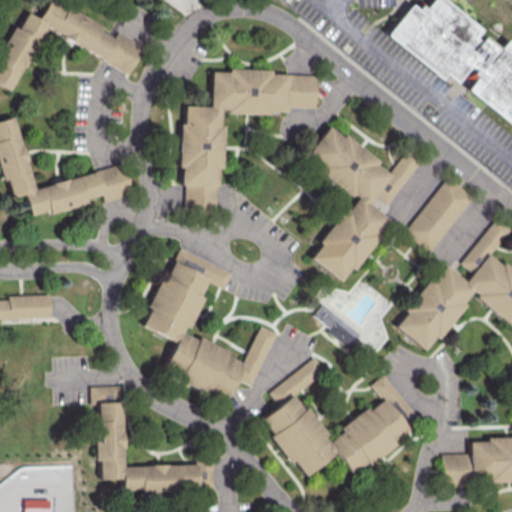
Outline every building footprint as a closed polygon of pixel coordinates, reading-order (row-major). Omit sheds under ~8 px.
[(382,36),(407,4),(413,9),(415,6),(420,10),(428,0),(438,0),(478,31),(472,39),(475,41),(479,37),(495,49),(502,40),(511,47),(511,132),(441,76),(437,81),(382,36)] [(40,25),(96,59),(107,40),(91,30),(93,27),(63,9),(61,12),(44,3),(33,21),(40,25)] [(0,87),(2,89),(40,25),(33,21),(23,15),(13,31),(9,29),(0,44),(0,87)] [(107,40),(111,34),(133,47),(118,73),(96,59),(107,40)] [(206,108),(207,72),(225,73),(225,70),(263,71),(263,75),(280,75),(280,105),(280,109),(262,108),(262,112),(225,111),(225,109),(213,109),(206,108)] [(280,75),(307,76),(307,106),(280,105),(280,75)] [(180,108),(206,108),(213,109),(212,124),(216,124),(215,165),(211,165),(211,183),(207,183),(181,182),(179,182),(179,165),(175,165),(176,125),(180,125),(180,108)] [(0,119),(5,118),(27,190),(17,193),(6,196),(1,177),(0,177),(0,119)] [(303,154),(316,165),(314,169),(343,192),(346,188),(355,196),(363,202),(370,193),(383,177),(367,164),(369,161),(338,136),(335,138),(324,129),(303,154)] [(383,177),(402,152),(414,161),(381,202),(370,193),(383,177)] [(87,173),(113,165),(122,193),(95,201),(93,195),(87,173)] [(27,190),(87,173),(93,195),(78,199),(79,202),(43,213),(42,209),(24,214),(17,193),(27,190)] [(403,231),(445,178),(468,196),(426,249),(403,231)] [(181,182),(180,211),(207,212),(207,183),(181,182)] [(355,196),(342,212),(340,209),(314,241),(318,244),(307,257),(333,277),(343,264),(346,267),(371,236),(368,233),(378,220),(360,205),(363,202),(355,196)] [(466,275),(455,265),(491,223),(502,232),(481,257),(466,275)] [(171,264),(168,263),(175,249),(224,272),(217,286),(203,279),(171,264)] [(465,290),(467,287),(474,293),(472,296),(502,321),(505,318),(511,324),(511,276),(498,265),(495,269),(481,257),(466,275),(459,284),(465,290)] [(147,305),(160,278),(163,279),(171,264),(203,279),(195,295),(199,297),(186,324),(182,322),(176,332),(173,339),(142,324),(150,307),(147,305)] [(440,268),(428,282),(426,279),(400,310),(403,312),(392,325),(418,347),(429,335),(431,337),(457,306),(454,303),(465,290),(459,284),(440,268)] [(0,319),(0,301),(3,301),(3,297),(44,295),(45,318),(0,319)] [(323,332),(327,328),(311,314),(319,304),(355,335),(343,350),(323,332)] [(238,364),(256,328),(269,334),(245,383),(232,377),(238,364)] [(176,332),(195,342),(197,338),(225,351),(222,356),(238,364),(232,377),(223,395),(207,387),(205,391),(178,378),(180,373),(161,364),(173,339),(176,332)] [(289,396),(321,371),(311,359),(265,394),(275,406),(289,396)] [(383,400),(370,383),(382,375),(414,417),(402,426),(383,400)] [(96,403),(87,403),(86,387),(113,386),(114,402),(96,403)] [(260,417),(273,434),(270,437),(288,461),(291,458),(304,474),(332,452),(326,444),(320,436),(323,434),(305,410),(302,413),(289,396),(275,406),(260,417)] [(332,452),(334,451),(351,472),(366,461),(368,463),(395,443),(394,440),(406,431),(402,426),(383,400),(368,412),(365,408),(340,428),(342,432),(326,444),(332,452)] [(118,402),(120,466),(121,476),(99,477),(98,458),(94,458),(93,421),(97,421),(96,403),(114,402),(118,402)] [(511,437),(485,438),(485,442),(468,443),(468,454),(469,476),(487,475),(487,480),(511,478),(511,437)] [(469,476),(469,483),(440,484),(439,455),(468,454),(469,476)] [(192,463),(192,458),(207,457),(208,485),(193,486),(192,463)] [(120,466),(192,463),(193,486),(176,487),(176,490),(140,492),(140,487),(121,488),(121,476),(120,466)] [(45,511),(46,499),(21,498),(20,511),(45,511)]
